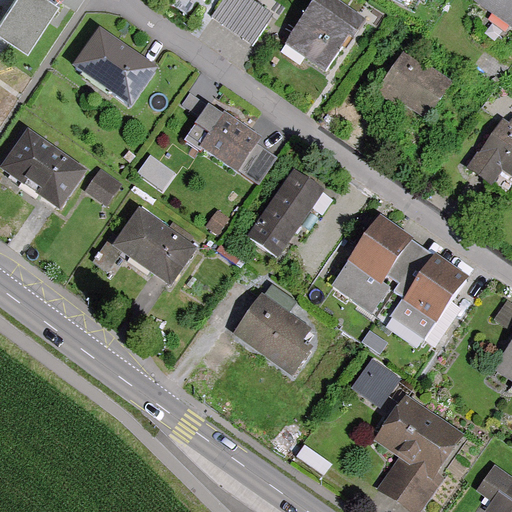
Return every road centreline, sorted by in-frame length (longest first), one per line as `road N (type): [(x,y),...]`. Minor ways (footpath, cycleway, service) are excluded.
road 1 (residential): [(122,0),(511,269)]
road 2 (secondary): [(0,287),(308,511)]
